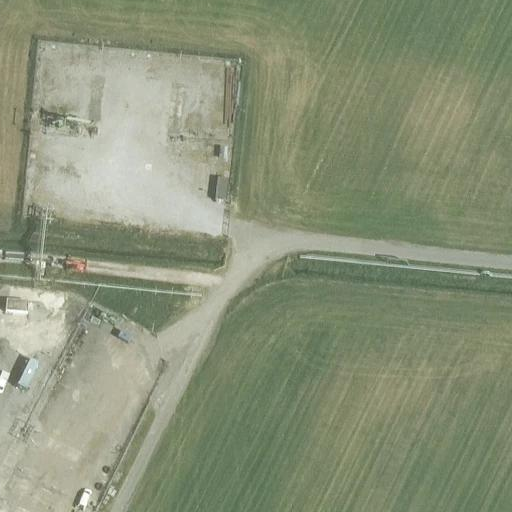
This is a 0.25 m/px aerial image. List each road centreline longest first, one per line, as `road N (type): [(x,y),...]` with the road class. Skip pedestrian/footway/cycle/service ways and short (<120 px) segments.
road 1 (unclassified): [(511,270),(273,245),(245,258),(205,329)]
road 2 (track): [(0,257),(230,285)]
road 3 (track): [(205,329),(116,511)]
